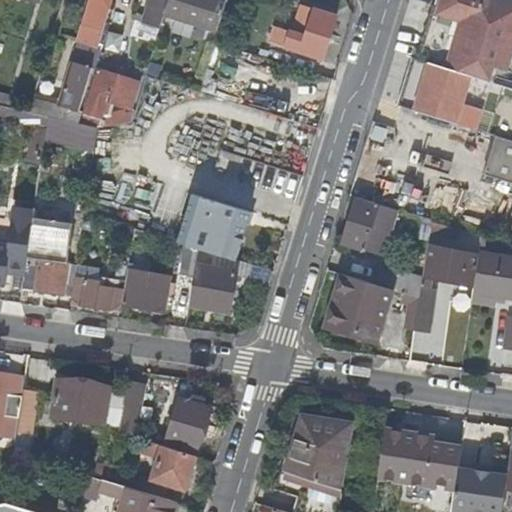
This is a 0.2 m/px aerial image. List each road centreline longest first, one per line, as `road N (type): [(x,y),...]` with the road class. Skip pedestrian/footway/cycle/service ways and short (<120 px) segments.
road 1 (tertiary): [(381,0),(268,366)]
road 2 (residential): [(0,325),(268,366)]
road 3 (residential): [(511,404),(268,366)]
road 4 (tertiary): [(268,366),(224,511)]
